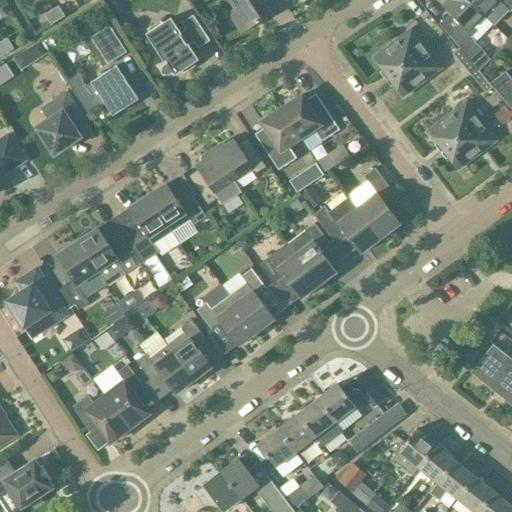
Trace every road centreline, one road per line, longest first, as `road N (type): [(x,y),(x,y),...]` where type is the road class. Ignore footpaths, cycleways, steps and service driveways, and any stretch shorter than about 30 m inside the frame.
road 1 (residential): [(0,239),(307,31)]
road 2 (residential): [(116,500),(344,323)]
road 3 (residential): [(452,238),(307,31)]
road 4 (residential): [(511,458),(344,323)]
road 5 (residential): [(116,500),(0,331)]
road 6 (residential): [(344,323),(452,238)]
